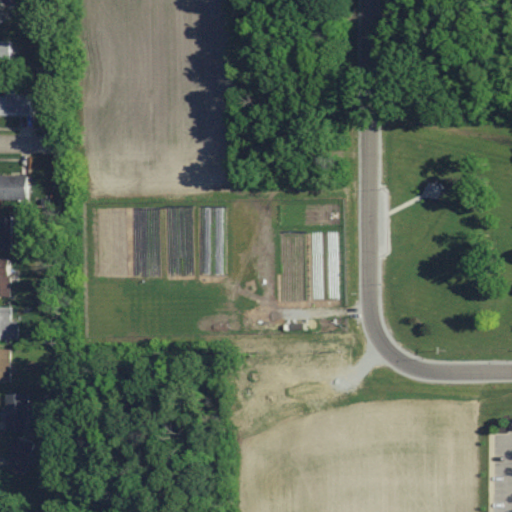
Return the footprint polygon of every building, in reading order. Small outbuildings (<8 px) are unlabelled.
[(0,0),(0,24),(11,18),(0,0)] [(0,59),(13,59),(13,41),(0,41),(0,59)] [(17,95),(17,88),(8,88),(8,97),(0,96),(0,114),(33,115),(33,95),(17,95)] [(0,199),(29,200),(29,175),(0,175),(0,199)] [(0,249),(13,250),(13,217),(0,217),(0,249)] [(0,296),(12,296),(12,258),(0,258),(0,296)] [(0,340),(19,341),(19,322),(13,322),(13,307),(0,307),(0,340)] [(12,349),(0,349),(0,383),(12,383),(12,349)] [(30,432),(30,394),(6,394),(6,432),(30,432)] [(26,476),(37,443),(18,437),(7,469),(26,476)]
